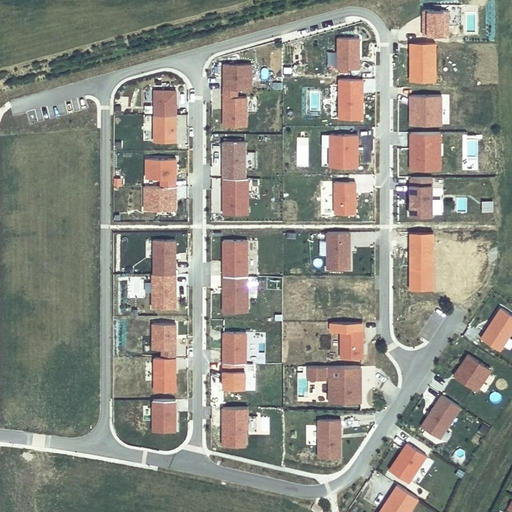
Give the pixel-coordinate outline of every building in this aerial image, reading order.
[(419,33),(408,33),(408,31),(400,30),(400,39),(419,40),(419,33)] [(357,38),(336,38),(336,69),(358,69),(357,38)] [(223,81),(223,88),(236,88),(251,88),(251,63),(223,63),(223,76),(226,76),(226,81),(223,81)] [(338,119),(361,119),(361,79),(337,79),(338,119)] [(236,88),(223,88),(223,125),(246,125),(246,96),(236,96),(236,88)] [(154,90),(154,114),(175,114),(175,89),(154,90)] [(409,94),(408,126),(442,127),(443,95),(409,94)] [(176,141),(175,114),(154,114),(155,141),(176,141)] [(441,132),(409,132),(409,172),(441,172),(441,132)] [(358,167),(358,134),(330,134),(330,167),(358,167)] [(296,166),(308,166),(308,137),(296,137),(296,166)] [(223,177),(245,177),(245,141),(222,141),(223,177)] [(171,172),(171,169),(175,169),(175,158),(146,158),(146,178),(161,178),(174,178),(174,172),(171,172)] [(174,178),(161,178),(161,186),(175,186),(175,169),(171,169),(171,172),(174,172),(174,178)] [(408,174),(408,192),(411,192),(411,202),(408,202),(408,212),(430,212),(430,174),(408,174)] [(248,214),(248,177),(245,177),(223,177),(223,214),(248,214)] [(354,214),(354,182),(333,182),(334,214),(354,214)] [(161,186),(144,186),(144,210),(174,209),(174,196),(176,196),(175,186),(161,186)] [(438,207),(442,207),(441,188),(433,188),(433,212),(438,212),(438,207)] [(351,268),(350,231),(328,231),(328,269),(351,268)] [(433,288),(433,232),(410,232),(410,255),(419,255),(419,288),(433,288)] [(222,239),(222,275),(246,275),(245,239),(222,239)] [(174,281),(174,273),(151,273),(151,308),(174,308),(174,294),(173,294),(173,281),(174,281)] [(247,311),(246,274),(246,275),(222,275),(222,311),(247,311)] [(511,326),(511,312),(499,304),(480,336),(499,347),(511,326)] [(363,346),(363,329),(341,329),(341,357),(363,357),(363,349),(360,349),(360,346),(363,346)] [(222,331),(223,363),(240,362),(245,362),(245,331),(222,331)] [(466,352),(452,374),(483,394),(497,372),(466,352)] [(175,390),(175,357),(153,357),(154,391),(175,390)] [(240,362),(223,363),(223,386),(244,386),(244,370),(240,370),(240,362)] [(329,401),(361,401),(361,374),(329,374),(329,401)] [(462,404),(442,391),(422,423),(442,436),(462,404)] [(175,430),(175,399),(152,399),(153,431),(175,430)] [(247,406),(222,406),(222,415),(225,415),(225,427),(222,427),(223,446),(245,445),(245,431),(247,431),(247,406)] [(341,419),(318,419),(318,457),(342,457),(341,419)] [(407,440),(389,468),(409,480),(426,453),(407,440)] [(409,511),(420,496),(399,483),(379,511),(409,511)]
